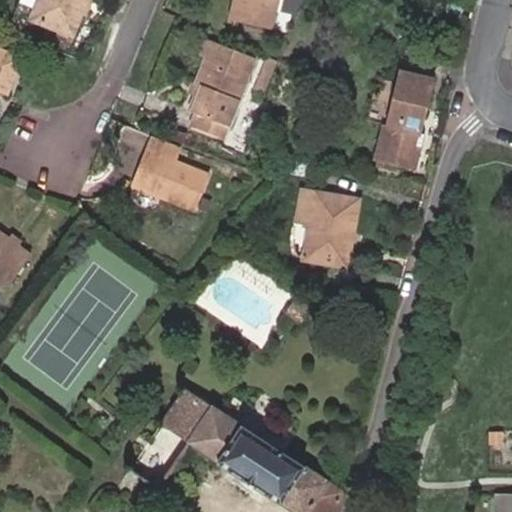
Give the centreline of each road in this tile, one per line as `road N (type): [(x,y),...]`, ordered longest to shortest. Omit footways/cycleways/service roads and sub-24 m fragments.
road 1 (residential): [(364,511),(448,166),(456,145),(496,104)]
road 2 (residential): [(147,0),(108,92),(49,153)]
